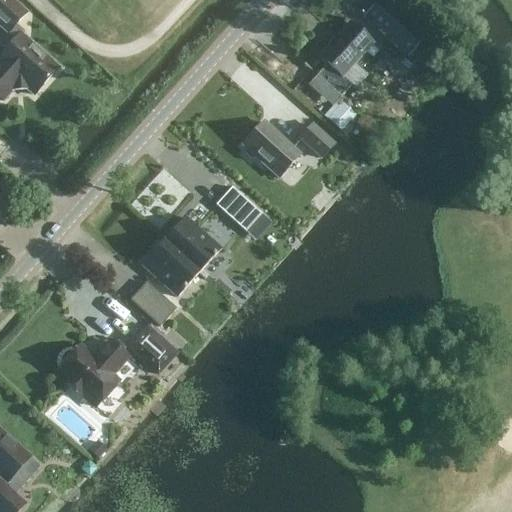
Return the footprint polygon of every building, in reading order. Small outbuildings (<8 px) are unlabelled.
[(56,69),(19,36),(22,33),(13,25),(23,14),(7,0),(0,0),(0,28),(6,33),(14,40),(0,55),(0,100),(0,101),(13,87),(15,89),(20,89),(22,86),(32,95),(56,69)] [(390,0),(378,0),(362,19),(407,59),(429,35),(390,0)] [(318,57),(321,60),(326,64),(315,76),(339,98),(349,86),(340,77),(371,43),(348,23),(318,57)] [(351,92),(341,104),(353,115),(363,102),(351,92)] [(263,122),(241,146),(244,148),(243,153),(249,159),(254,158),(277,178),(298,154),(263,122)] [(332,144),(311,125),(299,140),(319,158),(332,144)] [(230,187),(214,205),(244,232),(260,214),(230,187)] [(183,218),(162,241),(198,274),(219,250),(183,218)] [(198,274),(162,241),(141,265),(176,297),(198,274)] [(145,283),(129,300),(159,327),(175,309),(145,283)] [(157,374),(175,354),(146,327),(127,348),(157,374)] [(59,363),(60,368),(56,373),(64,380),(63,382),(81,398),(82,396),(94,407),(117,382),(110,376),(126,358),(109,342),(92,360),(79,348),(75,352),(69,351),(64,353),(60,357),(59,363)] [(0,511),(17,511),(24,505),(3,486),(28,458),(0,432),(0,511)]
